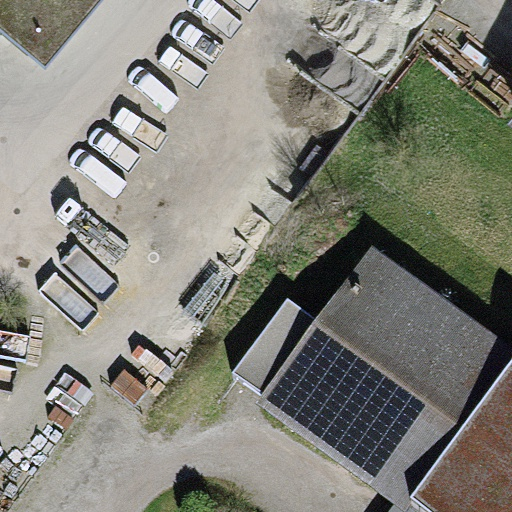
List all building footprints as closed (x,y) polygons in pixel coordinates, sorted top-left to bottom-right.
[(0,0),(0,21),(29,45),(67,0),(0,0)] [(180,23),(65,154),(103,188),(219,56),(180,23)] [(109,245),(114,250),(197,156),(176,137),(163,126),(80,220),(109,245)] [(0,235),(32,263),(56,235),(0,187),(0,235)] [(511,511),(511,376),(499,394),(357,291),(271,409),(413,511),(511,511)]
